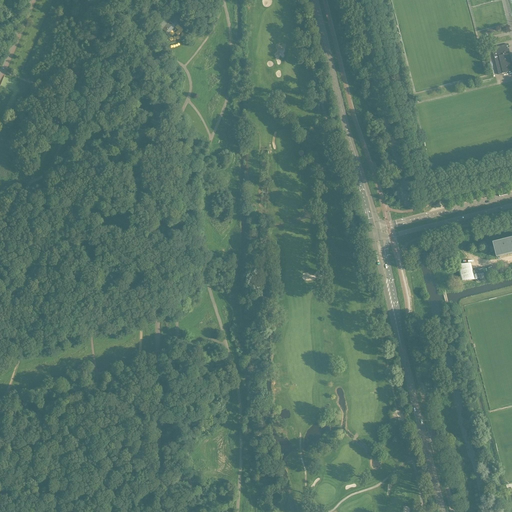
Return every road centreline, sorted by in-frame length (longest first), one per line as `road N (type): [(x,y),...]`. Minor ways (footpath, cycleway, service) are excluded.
road 1 (unknown): [(150,511),(133,406),(138,75),(116,62),(81,0)]
road 2 (unclassified): [(129,0),(154,58),(160,464),(172,511)]
road 3 (unknown): [(0,408),(22,352),(23,280),(46,181),(84,100),(116,62)]
road 4 (secondary): [(443,511),(404,360)]
road 5 (tertiary): [(511,194),(378,227)]
road 6 (tertiary): [(380,239),(511,205)]
road 7 (secondary): [(371,235),(404,360)]
road 8 (secondary): [(343,114),(371,235)]
road 9 (secondary): [(404,360),(380,239)]
